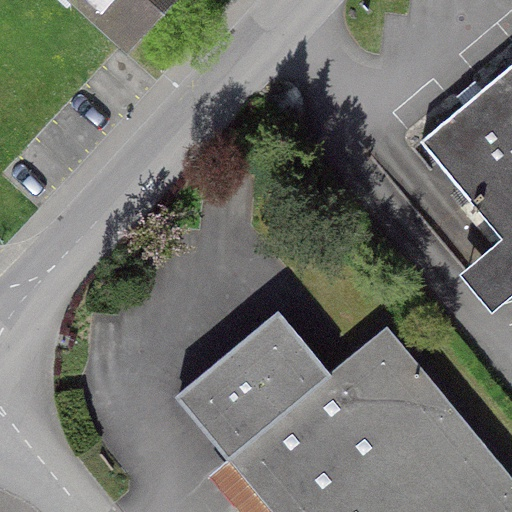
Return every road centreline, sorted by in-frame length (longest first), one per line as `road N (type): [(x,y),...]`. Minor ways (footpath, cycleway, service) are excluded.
road 1 (residential): [(0,322),(298,0)]
road 2 (residential): [(86,511),(0,403)]
